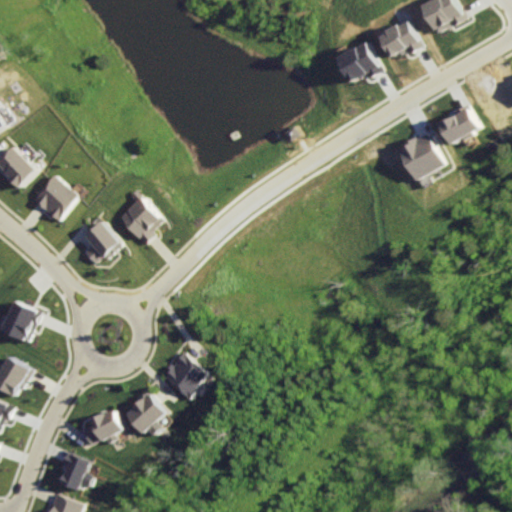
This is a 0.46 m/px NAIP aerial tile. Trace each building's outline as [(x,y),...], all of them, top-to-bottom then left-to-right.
[(430,0),(422,5),(436,30),(461,15),(452,0),(430,0)] [(341,58),(353,80),(379,66),(367,43),(341,58)] [(441,125),(452,144),(480,127),(466,103),(455,109),(458,115),(441,125)] [(0,133),(12,126),(0,107),(0,133)] [(401,150),(418,179),(444,163),(427,135),(401,150)] [(16,136),(0,150),(0,158),(19,179),(39,162),(16,136)] [(37,199),(61,221),(83,196),(59,175),(37,199)] [(127,217),(152,245),(163,235),(159,231),(172,220),(145,190),(138,196),(144,203),(127,217)] [(89,251),(99,262),(108,254),(113,259),(130,244),(109,220),(92,236),(98,243),(89,251)] [(0,329),(27,341),(31,332),(37,318),(41,311),(14,299),(0,329)] [(184,344),(164,366),(189,388),(208,366),(184,344)] [(7,357),(3,366),(0,364),(0,387),(14,395),(28,368),(7,357)] [(147,387),(124,406),(139,424),(144,421),(150,428),(160,419),(153,411),(161,405),(147,387)] [(0,401),(0,427),(4,418),(8,420),(14,406),(0,401)] [(83,419),(90,436),(121,423),(112,401),(87,411),(89,417),(83,419)] [(66,482),(84,490),(86,486),(92,488),(98,476),(90,473),(95,462),(72,452),(67,465),(72,467),(66,482)] [(54,486),(44,511),(75,511),(81,496),(54,486)]
